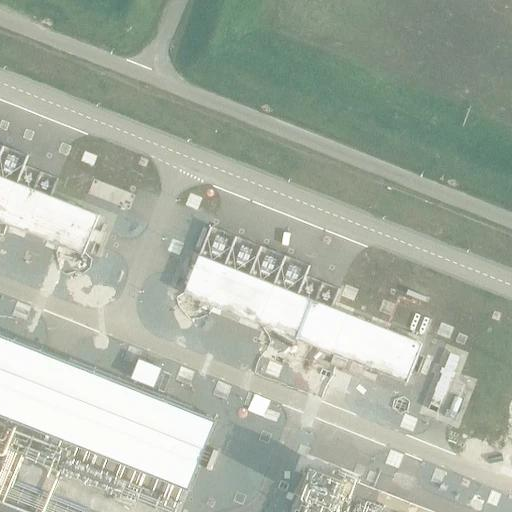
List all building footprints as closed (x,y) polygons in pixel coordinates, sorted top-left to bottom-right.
[(0,176),(0,222),(83,255),(98,215),(0,176)] [(198,256),(183,294),(406,383),(421,345),(198,256)] [(0,418),(195,480),(218,408),(0,340),(0,418)] [(453,385),(461,349),(446,346),(438,382),(453,385)] [(154,387),(163,367),(140,357),(131,377),(154,387)]
